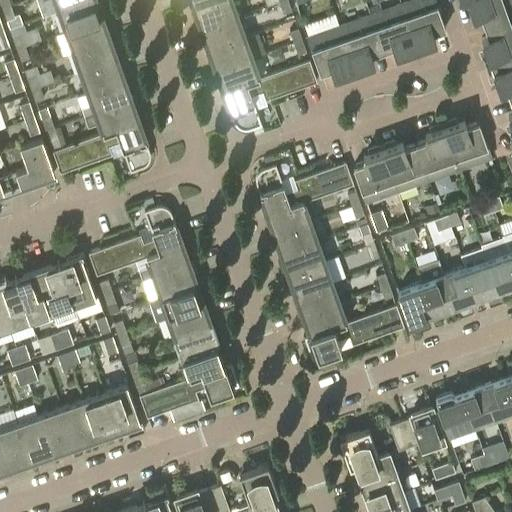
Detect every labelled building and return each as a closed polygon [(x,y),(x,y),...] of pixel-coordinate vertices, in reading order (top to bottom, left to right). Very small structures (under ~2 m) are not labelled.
[(55,0),(60,10),(89,0),(55,0)] [(89,0),(60,10),(67,31),(102,18),(97,3),(94,4),(93,0),(89,0)] [(191,0),(194,8),(218,0),(191,0)] [(218,0),(194,8),(201,29),(237,16),(231,0),(218,0)] [(291,10),(287,0),(283,0),(279,2),(282,13),(291,10)] [(444,28),(434,0),(410,0),(400,4),(416,51),(425,48),(424,42),(435,38),(432,32),(444,28)] [(484,25),(511,14),(511,0),(461,0),(463,6),(469,4),(473,15),(479,13),(484,25)] [(6,19),(14,16),(10,4),(2,8),(6,19)] [(416,51),(400,4),(369,15),(381,50),(393,46),(395,52),(407,48),(409,54),(416,51)] [(511,14),(484,25),(487,35),(481,38),(485,49),(483,50),(481,54),(482,56),(481,56),(483,60),(484,60),(484,59),(501,53),(503,59),(505,65),(511,61),(511,14)] [(381,50),(369,15),(338,26),(354,73),(364,70),(362,64),(373,60),(370,54),(381,50)] [(201,29),(208,49),(244,37),(237,16),(201,29)] [(67,31),(74,51),(107,39),(104,32),(107,31),(102,18),(67,31)] [(345,70),(347,76),(354,73),(338,26),(307,37),(319,71),(331,67),(333,74),(345,70)] [(297,27),(289,30),(293,42),(302,39),(297,27)] [(0,47),(9,45),(3,30),(0,31),(0,47)] [(21,33),(12,36),(16,49),(25,46),(21,33)] [(208,49),(216,70),(251,57),(244,37),(208,49)] [(74,51),(81,72),(117,59),(111,44),(109,44),(107,39),(74,51)] [(298,54),(305,51),(302,39),(293,42),(298,54)] [(20,60),(29,57),(25,46),(16,49),(20,60)] [(511,61),(505,65),(503,59),(501,53),(484,59),(484,60),(483,60),(485,66),(486,71),(488,75),(489,77),(493,79),(495,78),(499,89),(506,87),(510,99),(511,98),(511,61)] [(258,76),(251,57),(216,70),(223,90),(259,77),(258,76)] [(13,58),(4,61),(9,76),(19,73),(13,58)] [(303,84),(305,84),(316,80),(308,58),(258,76),(259,77),(223,90),(233,119),(234,121),(235,122),(236,124),(237,125),(239,126),(242,127),(244,127),(246,127),(247,127),(249,127),(260,122),(250,94),(262,90),(265,98),(303,84)] [(81,72),(88,92),(121,80),(119,72),(121,71),(117,59),(81,72)] [(14,91),(24,88),(19,73),(9,76),(14,91)] [(35,74),(26,77),(31,89),(39,86),(35,74)] [(84,115),(84,116),(131,100),(126,84),(123,85),(121,80),(88,92),(92,102),(81,107),(84,115)] [(35,100),(43,98),(39,86),(31,89),(35,100)] [(103,133),(136,121),(133,113),(135,112),(131,100),(84,116),(88,125),(99,121),(103,132),(103,133)] [(28,101),(19,104),(24,119),(34,116),(28,101)] [(41,117),(45,130),(59,125),(59,124),(53,127),(49,114),(41,117)] [(30,135),(39,131),(34,116),(24,119),(30,135)] [(455,117),(442,121),(458,167),(490,156),(478,121),(466,125),(463,119),(456,121),(455,117)] [(140,124),(137,125),(136,121),(103,133),(66,145),(52,150),(59,170),(111,152),(108,144),(119,140),(129,169),(143,164),(144,164),(146,162),(148,160),(148,159),(149,156),(149,153),(149,151),(140,124)] [(415,143),(427,178),(458,167),(442,121),(430,126),(431,130),(424,132),(426,139),(415,143)] [(59,125),(45,130),(52,150),(66,145),(66,144),(59,125)] [(19,144),(27,166),(5,173),(11,188),(48,175),(54,173),(41,136),(19,144)] [(380,143),(396,189),(427,178),(415,143),(404,147),(401,140),(394,143),(393,139),(380,143)] [(365,200),(396,189),(380,143),(368,148),(369,152),(362,154),(364,161),(352,165),(365,200)] [(255,179),(256,180),(267,212),(302,200),(352,182),(345,160),(333,164),(293,178),(296,187),(285,191),(275,162),(261,167),(259,168),(258,169),(257,170),(256,171),(256,173),(255,174),(255,175),(255,177),(255,179)] [(0,191),(11,188),(5,173),(0,175),(0,191)] [(355,190),(347,193),(351,205),(359,202),(355,190)] [(502,206),(498,195),(488,198),(492,210),(502,206)] [(479,202),(483,213),(492,210),(488,198),(479,202)] [(267,212),(274,232),(309,220),(302,200),(267,212)] [(425,205),(428,213),(439,209),(436,201),(425,205)] [(355,216),(363,214),(359,202),(351,205),(355,216)] [(100,246),(88,251),(96,272),(146,255),(179,243),(177,236),(179,235),(170,210),(165,205),(158,204),(144,208),(154,237),(142,241),(139,233),(100,246)] [(459,222),(455,210),(446,213),(450,226),(459,222)] [(432,218),(437,231),(450,226),(446,213),(432,218)] [(274,232),(281,253),(316,240),(309,220),(274,232)] [(417,237),(412,225),(403,228),(407,240),(417,237)] [(390,233),(394,245),(407,240),(403,228),(390,233)] [(506,250),(507,250),(511,265),(511,230),(500,234),(501,236),(506,250)] [(370,231),(362,234),(366,246),(374,243),(370,231)] [(511,265),(507,250),(506,250),(501,236),(479,243),(481,247),(481,246),(496,289),(511,283),(511,265)] [(281,253),(288,273),(323,261),(316,240),(281,253)] [(142,279),(153,275),(189,262),(183,248),(181,249),(179,243),(146,255),(149,265),(138,269),(142,279)] [(370,257),(378,255),(374,243),(366,246),(370,257)] [(464,265),(475,297),(496,289),(481,246),(481,247),(459,254),(463,266),(464,265)] [(67,263),(59,266),(72,304),(95,296),(84,264),(86,263),(82,253),(65,259),(67,263)] [(421,280),(433,312),(454,304),(443,273),(438,260),(417,267),(421,280)] [(288,273),(295,293),(330,281),(323,261),(288,273)] [(189,262),(153,275),(160,295),(193,284),(191,277),(193,276),(189,262)] [(36,269),(51,312),(72,304),(59,266),(52,269),(50,264),(36,269)] [(443,273),(454,304),(475,297),(464,265),(463,266),(443,273)] [(16,281),(29,319),(51,312),(36,269),(22,274),(24,279),(16,281)] [(384,271),(376,274),(380,287),(388,284),(384,271)] [(107,278),(99,280),(103,293),(111,290),(107,278)] [(0,282),(0,304),(8,327),(29,319),(16,281),(9,284),(8,279),(0,282)] [(425,315),(433,312),(421,280),(397,289),(409,325),(427,318),(425,315)] [(295,293),(302,314),(337,301),(330,281),(295,293)] [(193,284),(160,295),(148,300),(155,320),(168,316),(203,303),(198,288),(195,289),(193,284)] [(384,299),(393,296),(388,284),(380,287),(384,299)] [(107,304),(115,301),(111,290),(103,293),(107,304)] [(344,321),(337,301),(302,314),(310,334),(345,322),(344,321)] [(203,303),(168,316),(175,336),(208,324),(205,318),(208,317),(203,303)] [(403,325),(395,303),(344,321),(345,322),(310,334),(311,339),(306,341),(311,357),(340,347),(337,338),(348,334),(351,343),(403,325)] [(104,315),(95,318),(100,333),(109,329),(104,315)] [(121,318),(113,321),(117,334),(125,331),(121,318)] [(208,324),(175,336),(182,356),(217,344),(212,329),(210,330),(208,324)] [(72,342),(67,327),(58,331),(63,346),(72,342)] [(49,334),(55,348),(63,346),(58,331),(49,334)] [(124,353),(132,350),(125,331),(117,334),(124,353)] [(117,350),(111,335),(102,338),(107,353),(117,350)] [(29,358),(24,343),(14,346),(20,361),(29,358)] [(90,351),(87,344),(65,351),(70,366),(80,363),(77,356),(90,351)] [(218,344),(182,356),(189,376),(188,376),(189,377),(222,365),(220,358),(222,357),(218,344)] [(6,349),(11,364),(20,361),(14,346),(6,349)] [(57,354),(62,369),(70,366),(65,351),(57,354)] [(135,359),(127,362),(132,374),(140,371),(135,359)] [(37,378),(31,363),(22,366),(27,381),(37,378)] [(224,371),(222,365),(189,377),(139,394),(146,415),(197,397),(194,388),(206,384),(209,393),(238,383),(232,368),(224,371)] [(13,369),(18,384),(27,381),(22,366),(13,369)] [(140,371),(132,374),(136,385),(143,382),(140,371)] [(511,373),(503,377),(511,400),(511,373)] [(511,409),(511,400),(503,377),(482,384),(493,416),(511,409)] [(126,382),(103,390),(115,424),(123,421),(128,435),(144,429),(137,409),(135,410),(126,382)] [(493,416),(482,384),(461,392),(472,423),(493,416)] [(115,424),(103,390),(82,398),(95,436),(109,431),(108,426),(115,424)] [(447,432),(472,423),(461,392),(453,395),(452,391),(435,397),(447,432)] [(95,436),(82,398),(60,406),(72,439),(80,436),(81,441),(95,436)] [(420,412),(400,419),(409,445),(420,441),(421,445),(442,438),(431,404),(419,409),(420,412)] [(72,439),(60,406),(39,413),(52,451),(66,446),(65,441),(72,439)] [(0,411),(0,421),(11,419),(9,409),(0,411)] [(52,451),(39,413),(17,421),(29,454),(37,451),(38,456),(52,451)] [(397,449),(409,445),(400,419),(388,423),(397,449)] [(29,454),(17,421),(0,426),(0,440),(9,466),(24,461),(22,457),(29,454)] [(339,436),(349,465),(358,462),(357,462),(377,455),(377,454),(387,451),(388,452),(387,450),(377,454),(369,430),(360,433),(358,429),(339,436)] [(0,469),(9,466),(0,440),(0,469)] [(496,460),(493,450),(483,453),(487,464),(496,460)] [(361,482),(394,470),(388,452),(387,451),(377,454),(377,455),(357,462),(358,462),(360,470),(357,471),(361,482)] [(470,457),(474,468),(487,464),(483,453),(470,457)] [(455,471),(451,460),(441,464),(444,474),(455,471)] [(247,500),(237,503),(238,505),(268,494),(277,491),(267,462),(247,469),(248,473),(239,476),(247,500)] [(431,467),(434,478),(444,474),(441,464),(431,467)] [(371,500),(401,490),(394,470),(361,482),(365,493),(368,492),(371,500)] [(461,490),(458,480),(433,489),(437,499),(461,490)] [(219,483),(207,487),(216,511),(217,511),(228,508),(219,483)] [(152,504),(145,507),(146,511),(172,511),(170,505),(172,504),(165,484),(147,490),(152,504)] [(216,511),(207,487),(188,494),(187,491),(175,495),(180,511),(216,511)] [(371,511),(399,511),(408,509),(401,490),(371,500),(374,508),(371,509),(371,511)] [(454,504),(465,500),(461,490),(451,494),(454,504)] [(268,494),(238,505),(240,511),(277,511),(274,501),(270,502),(268,494)] [(510,511),(508,507),(495,511),(483,494),(471,499),(475,511),(510,511)]
